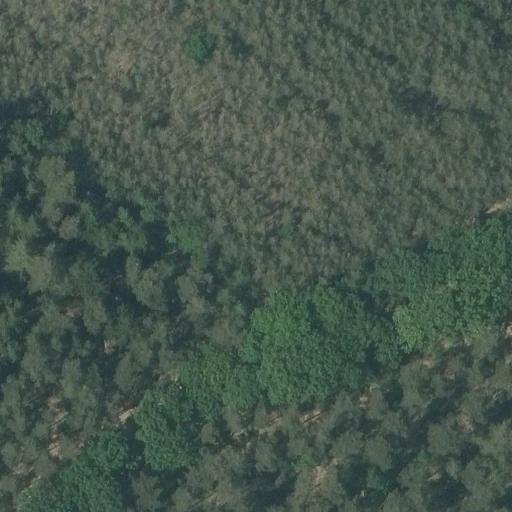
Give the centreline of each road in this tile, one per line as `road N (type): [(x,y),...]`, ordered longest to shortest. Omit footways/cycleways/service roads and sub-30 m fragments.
road 1 (track): [(61,511),(112,458),(239,362),(511,249)]
road 2 (track): [(361,511),(239,362)]
